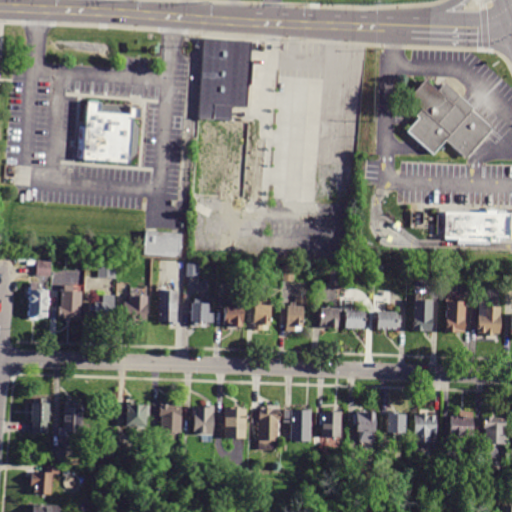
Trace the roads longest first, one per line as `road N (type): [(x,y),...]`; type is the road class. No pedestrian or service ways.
road 1 (residential): [(511,376),(2,359)]
road 2 (tertiary): [(396,28),(0,7)]
road 3 (residential): [(0,381),(9,256)]
